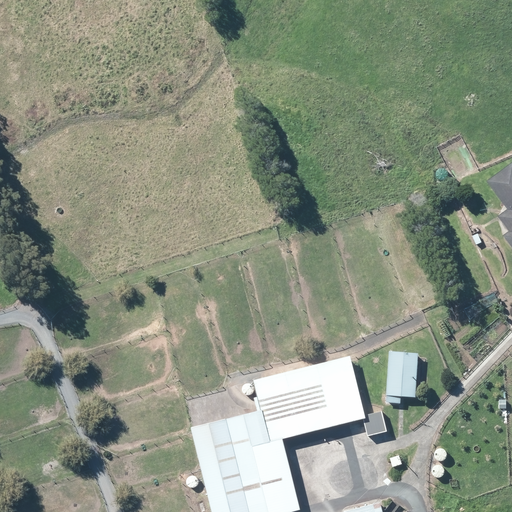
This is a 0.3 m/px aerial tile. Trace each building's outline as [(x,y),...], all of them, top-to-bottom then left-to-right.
[(500,235),(511,250),(511,168),(489,186),(506,208),(496,216),(507,231),(500,235)] [(388,352),(385,401),(401,402),(401,396),(415,396),(418,354),(388,352)] [(191,425),(210,511),(276,511),(296,508),(279,435),(361,416),(347,358),(252,379),(259,409),(191,425)] [(362,418),(366,437),(386,433),(381,413),(362,418)] [(341,510),(341,511),(375,511),(376,511),(383,510),(381,501),(341,510)]
